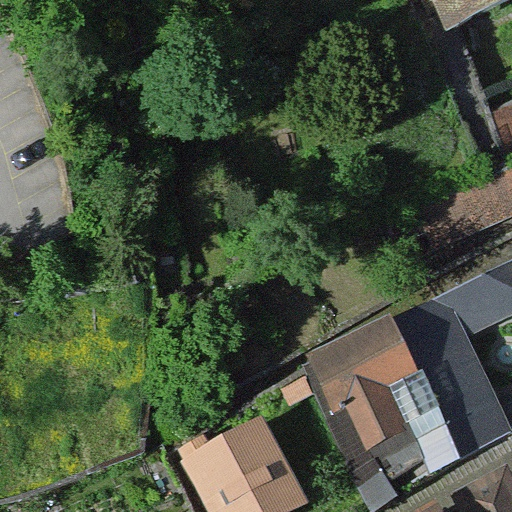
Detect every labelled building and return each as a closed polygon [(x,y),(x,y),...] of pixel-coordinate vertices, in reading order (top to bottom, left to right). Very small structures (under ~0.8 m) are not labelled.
[(511,0),(429,0),(446,35),(511,7),(511,0)] [(511,165),(511,104),(490,113),(510,166),(511,165)] [(511,170),(378,225),(389,251),(427,235),(433,250),(511,217),(511,170)] [(418,378),(462,459),(511,432),(511,431),(465,336),(511,312),(511,269),(394,330),(418,378)] [(418,378),(394,330),(314,377),(370,511),(372,511),(396,502),(390,486),(422,472),(386,392),(418,378)] [(309,399),(302,386),(280,397),(286,410),(309,399)] [(176,453),(205,511),(301,511),(263,433),(212,458),(203,440),(176,453)] [(511,511),(511,487),(464,511),(511,511)]
